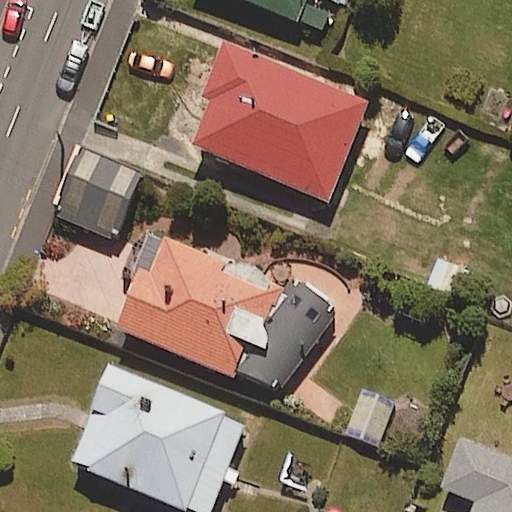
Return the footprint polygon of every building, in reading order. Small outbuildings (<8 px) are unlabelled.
[(237,0),(295,23),(304,0),(237,0)] [(208,110),(191,152),(322,206),(363,109),(222,51),(199,106),(208,110)] [(144,175),(76,150),(50,218),(118,243),(144,175)] [(135,288),(115,337),(233,385),(236,378),(279,396),(338,315),(291,285),(285,295),(271,289),(267,298),(223,281),(227,271),(162,245),(161,249),(147,243),(129,286),(135,288)] [(106,373),(68,469),(176,511),(210,511),(244,428),(106,373)] [(395,409),(363,397),(347,440),(378,452),(395,409)] [(475,511),(474,511),(511,511),(511,469),(459,448),(439,498),(475,511)]
